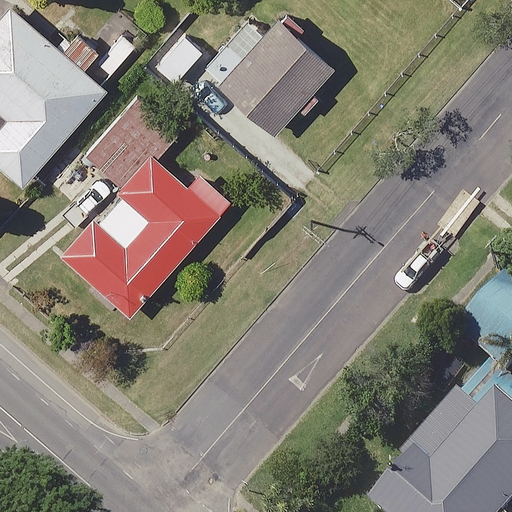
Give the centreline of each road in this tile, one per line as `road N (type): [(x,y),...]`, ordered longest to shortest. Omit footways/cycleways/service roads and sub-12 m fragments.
road 1 (tertiary): [(155,511),(511,103)]
road 2 (secondary): [(0,403),(124,511)]
